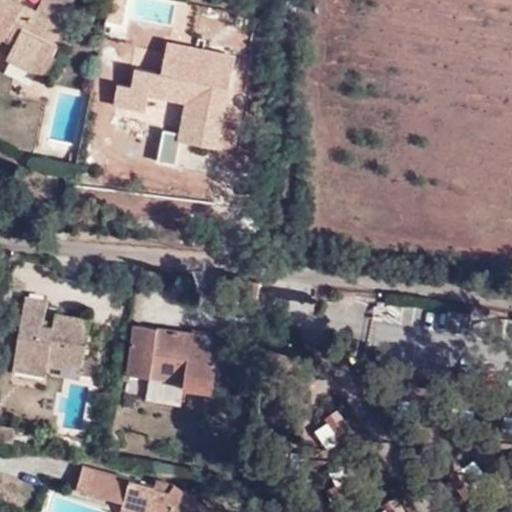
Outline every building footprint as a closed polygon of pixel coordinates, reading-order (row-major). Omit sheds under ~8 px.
[(0,0),(0,39),(1,38),(13,45),(6,59),(40,78),(58,41),(54,39),(73,0),(40,0),(35,8),(19,0),(0,0)] [(226,22),(228,11),(213,8),(211,20),(226,22)] [(165,38),(145,80),(176,95),(202,108),(197,118),(210,124),(222,99),(210,92),(221,67),(165,38)] [(176,95),(145,80),(140,89),(171,105),(176,95)] [(259,278),(243,277),(241,296),(257,297),(259,278)] [(43,321),(45,314),(47,302),(27,298),(15,361),(47,367),(48,359),(62,362),(82,365),(90,320),(57,314),(56,317),(55,323),(43,321)] [(56,317),(45,314),(43,321),(55,323),(56,317)] [(221,338),(135,325),(129,374),(185,382),(185,388),(212,393),(221,338)] [(61,369),(62,362),(48,359),(47,367),(61,369)] [(47,367),(15,361),(13,371),(46,377),(47,367)] [(80,490),(86,468),(83,467),(77,489),(80,490)] [(154,487),(86,468),(80,490),(124,503),(122,508),(133,511),(147,511),(151,511),(217,511),(177,486),(157,480),(154,487)]
